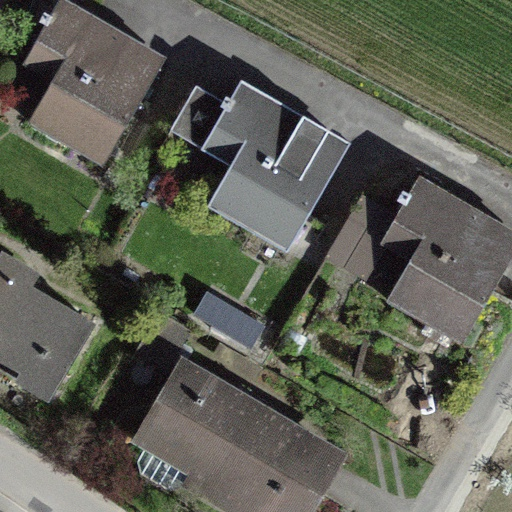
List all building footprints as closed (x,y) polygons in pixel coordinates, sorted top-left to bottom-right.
[(35,133),(105,173),(161,75),(61,18),(26,80),(55,97),(35,133)] [(220,217),(290,257),(346,159),(246,102),(211,164),(240,181),(220,217)] [(394,312),(465,352),(511,268),(511,247),(421,196),(386,258),(415,275),(394,312)] [(0,370),(52,402),(94,333),(0,276),(0,275),(0,370)] [(251,334),(266,310),(210,275),(195,299),(251,334)] [(237,511),(314,511),(339,471),(187,380),(142,455),(237,511)]
